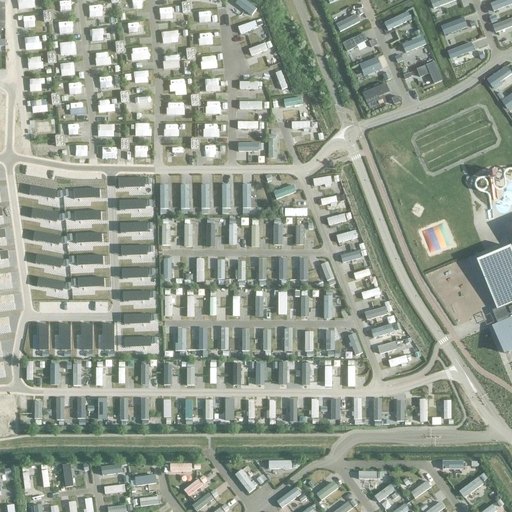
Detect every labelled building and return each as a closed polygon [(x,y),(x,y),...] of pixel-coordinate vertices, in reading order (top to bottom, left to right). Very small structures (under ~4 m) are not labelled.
[(253,16),(257,11),(242,0),(237,0),(235,3),(253,16)] [(457,3),(455,0),(436,0),(430,2),(433,11),(457,3)] [(511,6),(511,2),(511,0),(505,0),(490,5),(493,13),(511,6)] [(190,3),(182,4),(183,15),(191,14),(190,3)] [(52,23),(52,12),(43,12),(44,23),(52,23)] [(411,22),(408,14),(384,25),(388,33),(411,22)] [(360,24),(356,16),(336,26),(340,34),(360,24)] [(466,30),(463,20),(441,28),(444,38),(466,30)] [(511,28),(511,20),(492,27),(495,35),(511,28)] [(240,35),(257,29),(255,22),(238,28),(240,35)] [(367,43),(364,36),(342,45),(346,55),(357,50),(355,48),(367,43)] [(426,47),(423,38),(402,46),(405,55),(426,47)] [(377,47),(374,41),(368,44),(371,50),(377,47)] [(115,43),(116,54),(125,54),(124,42),(115,43)] [(251,57),(267,51),(264,44),(248,50),(251,57)] [(474,53),(471,45),(447,54),(450,62),(474,53)] [(195,49),(186,50),(187,61),(195,60),(195,49)] [(57,64),(56,53),(47,54),(48,65),(57,64)] [(403,62),(401,56),(395,58),(397,64),(403,62)] [(381,71),(377,60),(359,67),(364,78),(381,71)] [(443,83),(435,64),(417,71),(420,80),(429,76),(434,87),(443,83)] [(511,76),(506,69),(487,82),(492,90),(493,90),(495,92),(502,88),(500,85),(511,76)] [(275,74),(281,91),(287,89),(281,72),(275,74)] [(391,81),(388,73),(382,76),(385,83),(391,81)] [(389,95),(386,86),(362,95),(365,104),(389,95)] [(120,93),(121,104),(130,103),(129,92),(120,93)] [(61,106),(59,94),(51,95),(52,106),(61,106)] [(200,107),(199,96),(191,96),(192,107),(200,107)] [(511,96),(502,103),(507,112),(508,111),(510,114),(511,112),(511,96)] [(284,101),(285,108),(302,106),(301,98),(284,101)] [(400,105),(397,98),(391,100),(394,107),(400,105)] [(65,147),(64,136),(55,137),(56,148),(65,147)] [(199,151),(199,139),(191,140),(191,151),(199,151)] [(277,141),(268,141),(268,160),(277,160),(277,141)] [(336,178),(317,181),(318,188),(337,185),(336,178)] [(145,190),(144,181),(119,182),(119,191),(145,190)] [(160,210),(169,210),(169,186),(160,186),(160,210)] [(180,210),(189,210),(189,186),(180,186),(180,210)] [(201,210),(210,210),(209,186),(201,186),(201,210)] [(222,209),(231,209),(230,186),(222,186),(222,209)] [(242,209),(251,209),(251,186),(242,186),(242,209)] [(296,193),(293,186),(273,193),(276,201),(296,193)] [(55,202),(56,193),(31,189),(30,198),(55,202)] [(100,201),(100,192),(74,192),(74,201),(100,201)] [(336,197),(320,200),(321,206),(337,203),(336,197)] [(146,212),(145,203),(120,204),(120,213),(146,212)] [(57,225),(58,216),(33,212),(32,221),(57,225)] [(101,223),(101,214),(75,214),(75,224),(101,223)] [(344,215),(327,220),(328,227),(346,222),(344,215)] [(215,249),(215,225),(207,225),(206,248),(215,249)] [(147,235),(146,226),(121,227),(121,236),(147,235)] [(170,247),(170,226),(162,226),(162,246),(170,247)] [(192,248),(192,226),(184,226),(184,248),(192,248)] [(236,246),(237,226),(229,226),(229,246),(236,246)] [(304,246),(304,227),(296,227),(295,246),(304,246)] [(355,232),(339,236),(340,242),(357,237),(355,232)] [(59,248),(61,239),(35,235),(34,244),(59,248)] [(102,246),(102,237),(76,237),(76,246),(102,246)] [(511,252),(510,248),(477,262),(497,309),(496,310),(492,311),(497,324),(493,326),(493,327),(504,354),(511,350),(511,252)] [(148,258),(147,249),(122,250),(122,259),(148,258)] [(359,252),(341,256),(342,264),(361,259),(359,252)] [(61,271),(62,262),(37,258),(36,267),(61,271)] [(103,268),(103,259),(78,259),(78,268),(103,268)] [(334,279),(328,263),(320,266),(327,282),(334,279)] [(368,270),(353,275),(355,281),(370,276),(368,270)] [(149,281),(148,272),(123,273),(123,282),(149,281)] [(63,294),(64,285),(39,281),(37,290),(63,294)] [(104,290),(104,281),(79,281),(79,291),(104,290)] [(378,289),(361,294),(363,301),(381,295),(378,289)] [(149,303),(149,294),(123,295),(124,304),(149,303)] [(324,297),(324,320),(332,320),(332,297),(324,297)] [(384,308),(364,314),(366,321),(387,315),(384,308)] [(150,326),(150,317),(124,318),(124,328),(150,326)] [(393,325),(374,330),(376,336),(395,331),(393,325)] [(49,328),(40,328),(39,353),(49,353),(49,328)] [(71,328),(62,328),(62,353),(71,353),(71,328)] [(93,328),(84,328),(83,354),(93,354),(93,328)] [(114,328),(105,328),(105,353),(114,354),(114,328)] [(186,352),(186,330),(178,330),(178,344),(175,344),(175,352),(186,352)] [(313,352),(313,333),(305,333),(305,352),(313,352)] [(354,333),(349,335),(355,352),(361,350),(354,333)] [(151,349),(150,340),(125,341),(125,350),(151,349)] [(397,342),(381,346),(383,352),(399,348),(397,342)] [(405,357),(388,362),(390,368),(407,363),(405,357)] [(362,420),(361,400),(353,400),(353,420),(362,420)] [(85,424),(86,401),(78,401),(78,423),(85,424)] [(292,470),(292,462),(269,462),(269,470),(292,470)] [(101,474),(120,472),(120,466),(100,468),(101,474)] [(63,468),(65,486),(72,485),(70,467),(63,468)] [(44,488),(50,488),(48,471),(41,472),(44,488)] [(235,476),(249,494),(255,489),(241,471),(235,476)] [(29,473),(22,474),(25,490),(31,490),(29,473)] [(154,478),(135,480),(136,487),(155,484),(154,478)] [(459,492),(464,499),(483,485),(478,478),(459,492)] [(202,486),(198,480),(184,491),(188,497),(202,486)] [(333,482),(316,495),(321,502),(339,489),(333,482)] [(427,482),(411,493),(415,499),(431,488),(427,482)] [(390,485),(374,497),(379,503),(395,491),(390,485)] [(105,495),(125,493),(124,486),(104,488),(105,495)] [(282,509),(301,495),(295,488),(276,502),(282,509)] [(192,507),(195,511),(197,511),(214,500),(209,493),(192,507)] [(162,505),(161,497),(138,500),(139,508),(162,505)] [(93,511),(92,499),(85,500),(86,511),(93,511)] [(440,511),(445,509),(440,502),(427,511),(440,511)] [(348,511),(353,509),(348,503),(335,511),(348,511)]
